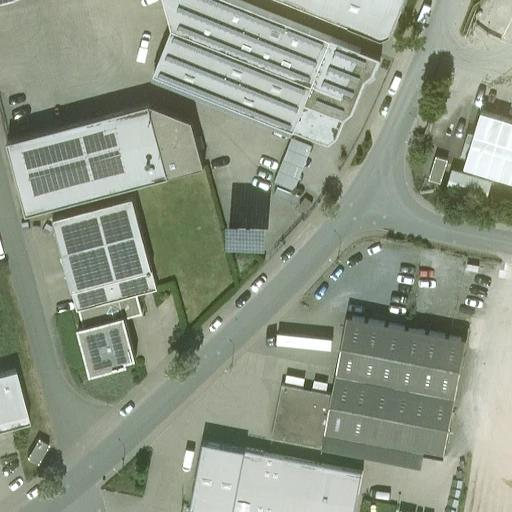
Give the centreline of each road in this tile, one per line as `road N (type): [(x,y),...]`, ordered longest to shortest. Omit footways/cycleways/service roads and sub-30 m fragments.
road 1 (residential): [(364,190),(332,240),(286,288),(81,477)]
road 2 (residential): [(81,477),(0,191)]
road 3 (residential): [(449,0),(364,190)]
road 4 (residential): [(364,190),(421,226),(511,243)]
